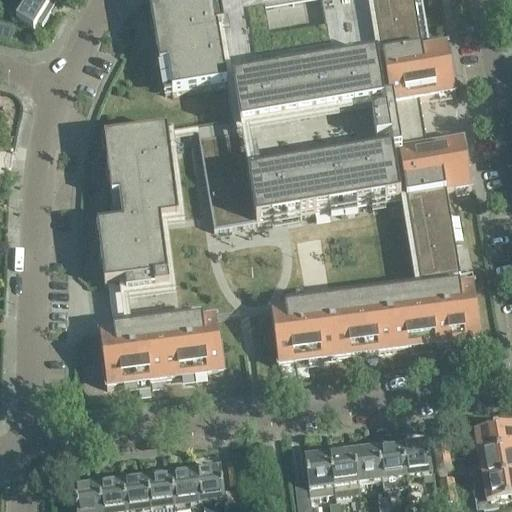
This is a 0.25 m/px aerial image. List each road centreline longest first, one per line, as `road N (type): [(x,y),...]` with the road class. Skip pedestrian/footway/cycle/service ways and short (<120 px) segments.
road 1 (residential): [(28,442),(511,386)]
road 2 (residential): [(28,442),(39,161),(61,81)]
